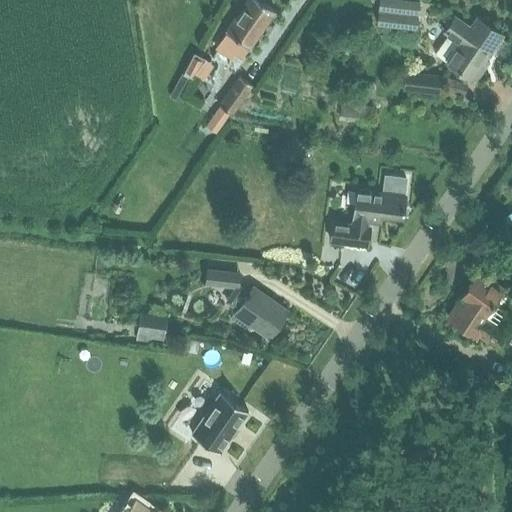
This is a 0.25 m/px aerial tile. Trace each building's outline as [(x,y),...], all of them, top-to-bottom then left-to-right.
[(242,56),(249,46),(250,47),(275,10),(263,1),(262,0),(247,0),(226,30),(227,31),(215,48),(230,59),(236,51),(242,56)] [(379,0),(378,23),(390,24),(418,27),(420,2),(403,0),(379,0)] [(434,53),(460,71),(457,75),(466,82),(469,77),(471,78),(502,34),(478,17),(471,26),(455,14),(442,31),(447,35),(434,53)] [(192,78),(195,74),(203,79),(211,68),(203,62),(206,58),(194,52),(183,73),(192,78)] [(406,61),(406,57),(403,54),(399,56),(397,60),(401,63),(406,61)] [(320,70),(307,68),(306,77),(318,79),(320,70)] [(406,71),(404,88),(443,93),(445,75),(406,71)] [(179,100),(191,78),(183,74),(170,95),(179,100)] [(240,75),(220,105),(211,119),(220,125),(230,112),(232,113),(252,84),(240,75)] [(341,102),(339,120),(372,124),(374,107),(341,102)] [(296,135),(271,158),(285,174),(310,151),(296,135)] [(399,181),(400,166),(373,163),(372,179),(399,181)] [(367,219),(369,219),(380,221),(381,213),(384,213),(384,217),(399,219),(400,215),(403,216),(405,195),(357,188),(352,224),(333,221),(330,239),(367,244),(369,226),(366,225),(367,219)] [(204,284),(238,287),(240,271),(206,267),(204,284)] [(483,315),(494,299),(497,301),(500,301),(503,299),(505,296),(506,293),(505,289),(491,279),(488,284),(476,276),(462,296),(465,298),(456,311),(453,309),(449,316),(476,335),(477,334),(502,351),(511,335),(511,315),(506,312),(497,325),(483,315)] [(249,322),(253,325),(269,336),(288,310),(253,286),(231,317),(245,327),(249,322)] [(140,312),(136,340),(149,342),(150,338),(163,340),(167,316),(140,312)] [(197,353),(199,341),(192,339),(189,351),(197,353)] [(252,353),(243,351),(242,357),(241,361),(249,364),(252,353)] [(219,393),(201,419),(191,434),(219,453),(247,412),(219,393)] [(127,511),(126,511),(154,511),(150,510),(135,499),(127,511)]
